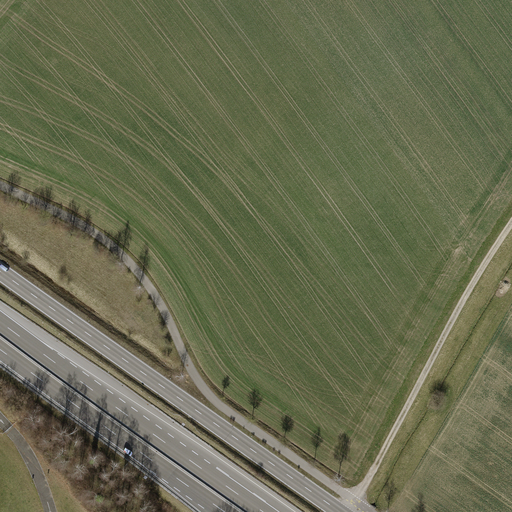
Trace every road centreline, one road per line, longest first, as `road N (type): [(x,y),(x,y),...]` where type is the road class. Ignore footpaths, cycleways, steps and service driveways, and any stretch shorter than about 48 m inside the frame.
road 1 (primary): [(0,270),(340,511)]
road 2 (track): [(511,224),(467,291),(349,511)]
road 3 (motorway): [(263,511),(0,321)]
road 4 (motorway): [(0,349),(224,511)]
